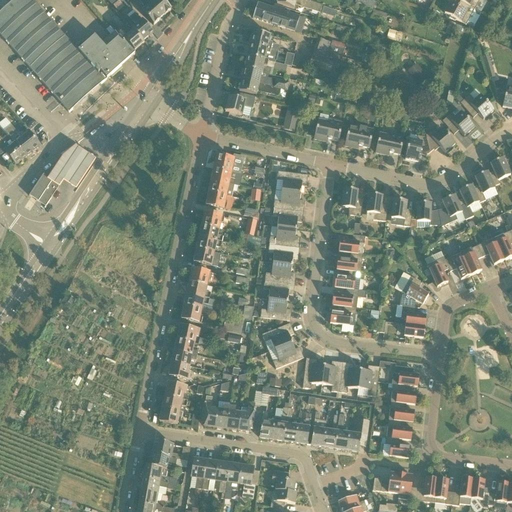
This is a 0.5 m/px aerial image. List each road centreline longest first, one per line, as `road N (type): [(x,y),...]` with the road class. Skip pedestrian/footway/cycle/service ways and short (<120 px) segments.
road 1 (residential): [(137,431),(202,134)]
road 2 (residential): [(440,355),(332,345),(311,325),(329,165)]
road 3 (residential): [(321,511),(308,469),(292,456),(137,431)]
road 4 (residential): [(511,133),(434,183),(329,165)]
road 5 (tertiary): [(50,246),(147,102)]
road 6 (residential): [(202,134),(226,30),(247,0)]
road 7 (residential): [(329,165),(202,134)]
road 8 (tertiary): [(147,102),(213,0)]
